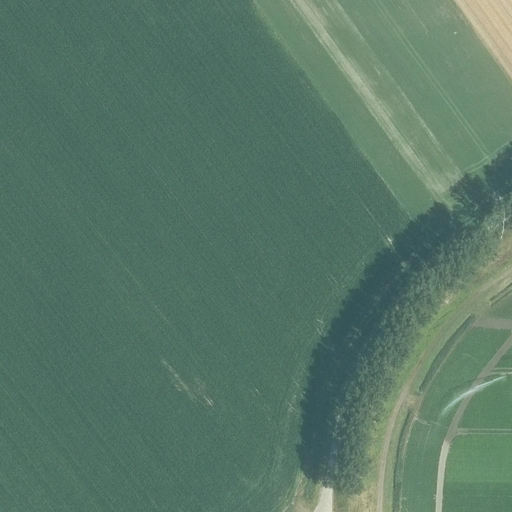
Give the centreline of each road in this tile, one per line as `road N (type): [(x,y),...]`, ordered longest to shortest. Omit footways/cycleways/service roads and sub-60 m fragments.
road 1 (unclassified): [(327,510),(339,423),(375,346),(430,274),(511,212)]
road 2 (track): [(511,270),(477,295),(424,354),(383,443),(379,511)]
